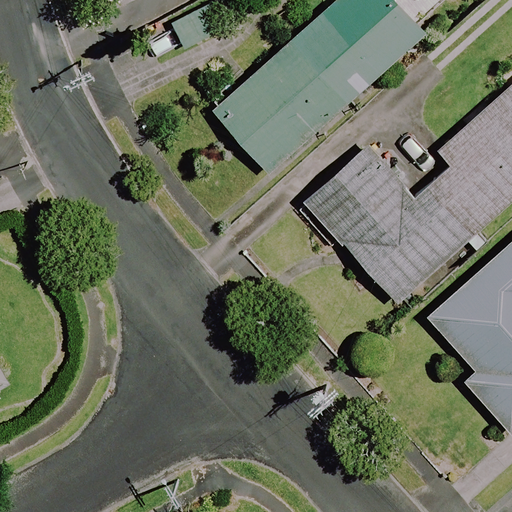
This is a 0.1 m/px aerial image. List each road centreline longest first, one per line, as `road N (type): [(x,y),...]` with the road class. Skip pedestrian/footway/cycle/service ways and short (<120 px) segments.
road 1 (residential): [(13,0),(52,108),(128,236),(238,377)]
road 2 (residential): [(5,511),(238,377)]
road 3 (residential): [(238,377),(359,511)]
